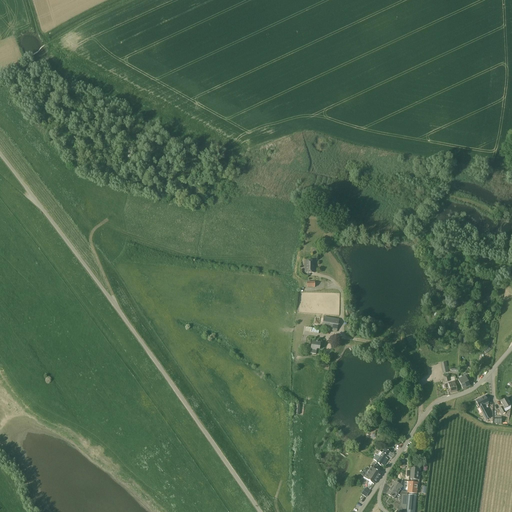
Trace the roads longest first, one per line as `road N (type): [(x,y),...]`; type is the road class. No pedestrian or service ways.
road 1 (unclassified): [(260,511),(0,156)]
road 2 (unclassified): [(384,474),(430,407),(474,388),(511,348)]
